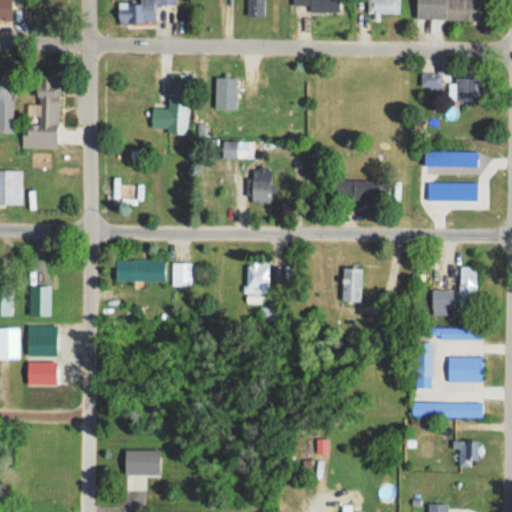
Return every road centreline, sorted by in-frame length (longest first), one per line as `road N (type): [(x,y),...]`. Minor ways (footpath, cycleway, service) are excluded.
road 1 (residential): [(511,233),(0,229)]
road 2 (residential): [(511,45),(0,42)]
road 3 (residential): [(87,511),(90,0)]
road 4 (residential): [(511,511),(511,233)]
